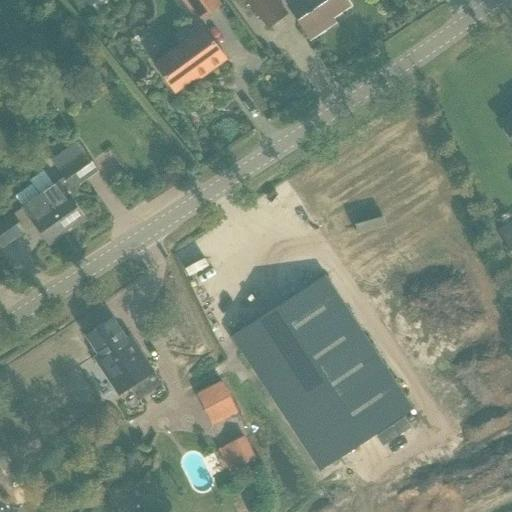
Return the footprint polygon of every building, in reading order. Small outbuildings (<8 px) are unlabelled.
[(182,0),(198,21),(220,5),(216,0),(182,0)] [(243,0),(266,29),(286,13),(276,0),(243,0)] [(296,0),(288,6),(299,23),(310,39),(325,29),(321,24),(348,6),(344,0),(296,0)] [(153,65),(162,77),(174,93),(202,73),(203,76),(226,59),(214,43),(202,26),(179,42),(181,45),(153,65)] [(511,118),(502,125),(511,139),(511,118)] [(66,177),(54,186),(43,171),(28,181),(31,184),(32,184),(50,209),(49,209),(66,233),(84,220),(70,199),(76,195),(72,189),(97,171),(79,145),(55,162),(66,177)] [(49,245),(66,233),(49,209),(50,209),(32,184),(31,184),(17,195),(28,210),(37,223),(34,225),(37,229),(49,245)] [(0,249),(25,232),(11,212),(0,219),(0,249)] [(511,220),(497,229),(511,258),(511,220)] [(233,241),(211,243),(211,252),(234,251),(233,241)] [(324,274),(230,337),(319,471),(412,408),(324,274)] [(161,385),(152,372),(140,352),(129,335),(125,338),(111,317),(84,335),(97,355),(93,357),(104,374),(118,395),(129,387),(138,400),(161,385)] [(236,413),(226,393),(222,384),(197,395),(202,404),(211,425),(236,413)] [(403,416),(375,435),(381,444),(409,425),(403,416)] [(257,467),(244,437),(218,449),(228,471),(240,467),(243,473),(257,467)] [(12,486),(0,487),(0,500),(0,503),(14,501),(12,486)]
